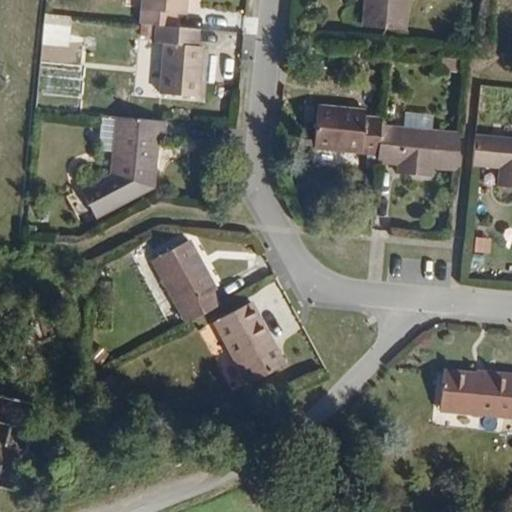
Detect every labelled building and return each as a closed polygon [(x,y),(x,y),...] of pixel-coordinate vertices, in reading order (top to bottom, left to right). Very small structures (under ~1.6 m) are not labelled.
[(177,9),(178,0),(140,0),(139,19),(154,20),(169,22),(171,8),(177,9)] [(364,15),(365,0),(357,0),(356,15),(364,15)] [(400,19),(402,0),(365,0),(364,15),(400,19)] [(188,92),(194,41),(190,40),(192,24),(169,22),(154,20),(152,38),(160,39),(154,88),(188,92)] [(378,118),(379,112),(362,110),(363,104),(310,98),(306,140),(375,147),(378,118)] [(94,210),(151,178),(156,131),(162,131),(164,114),(115,108),(109,166),(79,182),(94,210)] [(455,162),(459,126),(378,118),(375,147),(374,155),(390,157),(389,164),(416,167),(417,158),(429,159),(455,162)] [(511,132),(477,129),(475,160),(499,162),(497,180),(511,180),(511,132)] [(428,168),(429,159),(417,158),(416,167),(428,168)] [(210,289),(183,237),(145,257),(180,323),(214,305),(206,291),(210,289)] [(265,336),(246,299),(208,319),(241,382),(273,365),(259,339),(265,336)] [(279,362),(265,336),(259,339),(273,365),(279,362)] [(511,423),(511,380),(464,377),(464,380),(428,377),(425,416),(511,423)] [(30,473),(33,459),(30,455),(26,454),(31,432),(26,431),(32,406),(0,398),(0,492),(15,496),(20,475),(26,476),(30,473)]
